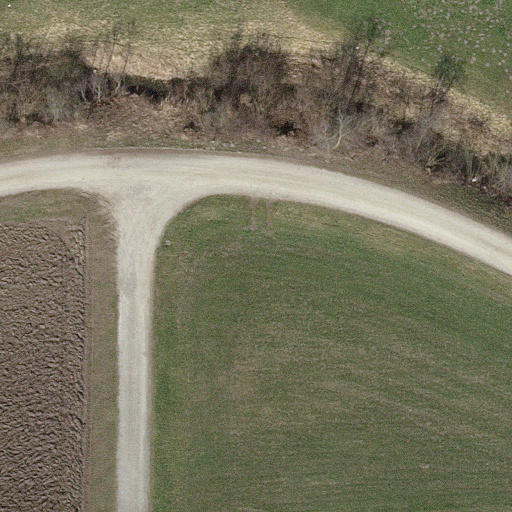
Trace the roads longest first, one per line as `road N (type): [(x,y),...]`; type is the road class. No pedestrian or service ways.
road 1 (track): [(511,259),(421,214),(274,183),(54,185),(0,196)]
road 2 (track): [(139,184),(134,511)]
